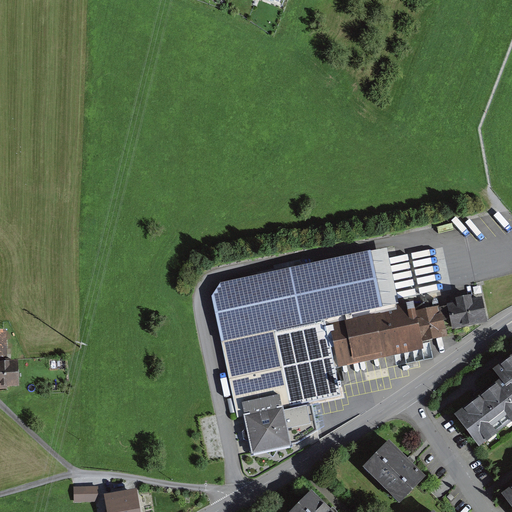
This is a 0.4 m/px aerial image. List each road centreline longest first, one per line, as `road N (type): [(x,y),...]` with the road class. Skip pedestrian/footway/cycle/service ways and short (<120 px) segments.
road 1 (unclassified): [(214,511),(404,397)]
road 2 (residential): [(404,397),(484,511)]
road 3 (unclassified): [(404,397),(511,321)]
